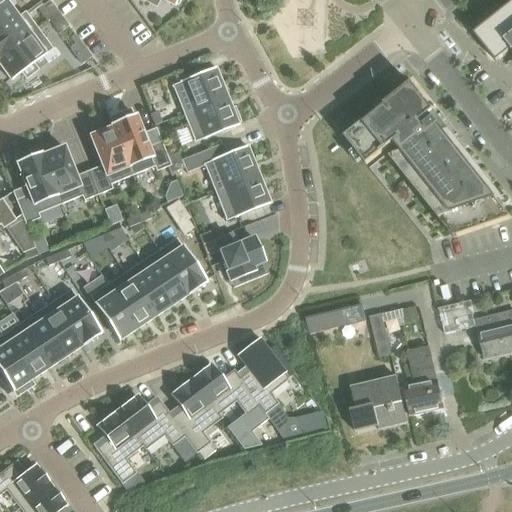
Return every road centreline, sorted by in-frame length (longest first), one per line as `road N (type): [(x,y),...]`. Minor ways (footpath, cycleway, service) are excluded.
road 1 (residential): [(288,115),(301,256),(289,293),(258,319),(85,387),(27,426)]
road 2 (residential): [(511,437),(453,462),(240,511)]
road 3 (residential): [(0,122),(227,37)]
road 4 (unknown): [(288,115),(88,217)]
road 5 (primary): [(511,474),(337,511)]
road 6 (residential): [(511,148),(410,28)]
road 7 (residential): [(410,28),(288,115)]
